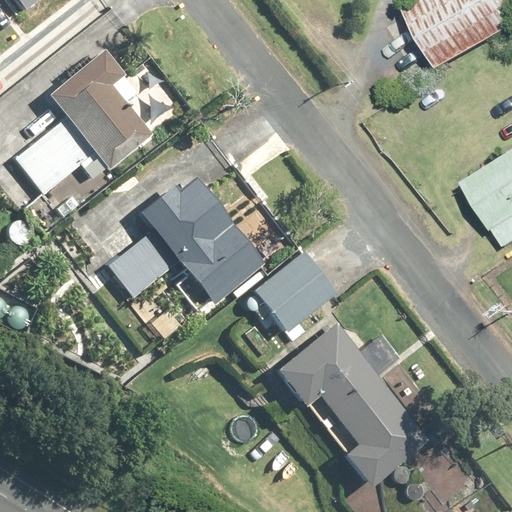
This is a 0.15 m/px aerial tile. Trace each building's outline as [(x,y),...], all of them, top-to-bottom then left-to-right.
[(8,0),(16,10),(29,0),(8,0)] [(495,0),(425,0),(407,10),(438,69),(511,30),(495,0)] [(124,82),(109,64),(96,48),(37,96),(56,120),(7,159),(37,195),(71,167),(85,184),(172,114),(137,71),(124,82)] [(511,154),(463,186),(504,248),(511,242),(511,154)] [(143,233),(99,268),(125,301),(169,265),(203,308),(256,265),(187,179),(172,191),(165,182),(127,213),(143,233)] [(331,294),(297,251),(244,293),(278,336),(331,294)] [(31,309),(0,296),(0,325),(21,334),(31,309)] [(138,322),(120,301),(106,313),(124,334),(138,322)] [(177,325),(162,307),(139,327),(155,345),(177,325)] [(328,322),(264,372),(293,409),(298,406),(333,451),(328,455),(356,490),(420,441),(328,322)]
